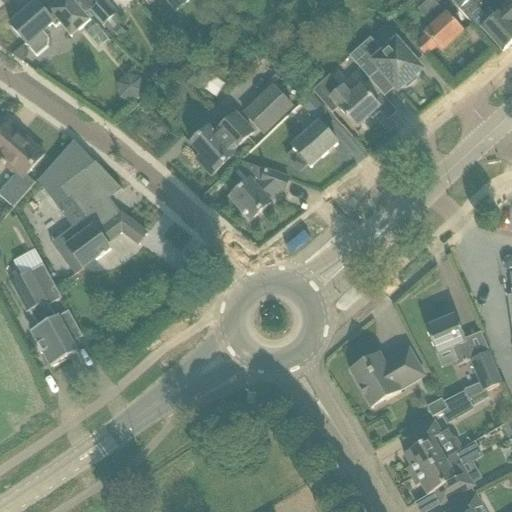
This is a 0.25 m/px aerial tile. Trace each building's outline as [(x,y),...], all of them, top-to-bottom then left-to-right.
[(10,28),(36,58),(48,48),(49,39),(43,33),(52,25),(56,29),(68,18),(79,32),(91,22),(72,0),(60,0),(44,14),(37,5),(10,28)] [(103,0),(102,0),(90,11),(104,26),(116,16),(117,15),(103,0)] [(165,0),(176,13),(190,2),(188,0),(165,0)] [(415,0),(411,5),(431,27),(423,34),(425,37),(415,45),(425,59),(436,49),(442,54),(464,34),(447,14),(444,17),(429,0),(415,0)] [(511,11),(508,7),(504,10),(495,0),(448,0),(480,34),(483,31),(503,53),(511,44),(511,11)] [(395,1),(388,7),(396,16),(403,9),(395,1)] [(117,28),(112,33),(117,39),(123,34),(117,28)] [(415,78),(422,72),(397,43),(384,54),(371,40),(350,58),(369,80),(379,72),(398,93),(405,87),(407,89),(417,81),(415,78)] [(22,47),(11,56),(21,63),(28,55),(22,47)] [(156,68),(153,76),(165,81),(170,69),(162,66),(156,68)] [(142,104),(148,79),(122,73),(116,98),(142,104)] [(380,113),(378,111),(379,109),(361,89),(350,98),(330,76),(312,92),(328,110),(335,105),(356,130),(369,118),(372,121),(380,113)] [(274,86),(245,114),(264,134),(293,106),(274,86)] [(302,105),(311,117),(316,123),(327,114),(312,97),(302,105)] [(232,154),(253,134),(237,115),(213,134),(208,129),(191,146),(201,157),(196,162),(211,178),(234,157),(232,154)] [(294,151),(286,158),(300,173),(308,166),(311,170),(338,146),(319,125),(292,149),(294,151)] [(44,156),(30,144),(28,147),(7,129),(5,128),(0,133),(0,162),(16,176),(0,194),(0,197),(13,209),(35,185),(26,177),(31,171),(44,156)] [(71,200),(88,223),(62,242),(80,267),(93,258),(96,262),(110,251),(106,246),(122,234),(138,247),(147,236),(121,216),(120,217),(107,200),(118,192),(97,163),(61,190),(69,201),(71,200)] [(230,200),(251,223),(270,205),(268,202),(280,191),(284,193),(289,180),(256,169),(250,182),(230,200)] [(31,273),(10,284),(27,314),(29,313),(39,330),(31,334),(38,347),(37,348),(41,356),(43,355),(49,366),(51,365),(53,369),(69,360),(78,355),(77,353),(75,350),(72,344),(82,338),(69,313),(58,319),(56,320),(49,308),(62,300),(43,267),(31,274),(31,273)] [(425,331),(436,356),(450,351),(457,367),(473,361),(463,337),(455,318),(425,331)] [(400,393),(425,379),(409,351),(384,365),(379,355),(350,372),(371,410),(401,394),(400,393)] [(491,358),(472,366),(480,385),(484,394),(502,386),(491,358)] [(480,385),(465,392),(465,393),(468,401),(469,401),(484,394),(480,385)] [(447,411),(442,414),(446,424),(473,411),(469,401),(468,401),(465,393),(443,403),(447,411)] [(442,401),(427,409),(432,418),(441,414),(442,414),(447,411),(443,403),(442,401)] [(406,471),(411,479),(443,461),(459,453),(461,448),(457,441),(452,439),(448,432),(441,435),(434,422),(403,440),(410,453),(404,456),(411,468),(406,471)] [(443,461),(411,479),(416,488),(421,485),(428,497),(433,494),(441,507),(474,488),(461,464),(449,471),(443,461)] [(475,511),(483,508),(476,495),(454,508),(454,509),(448,511),(475,511)]
